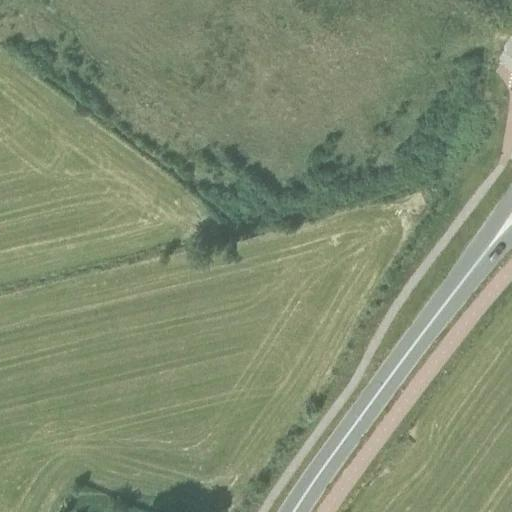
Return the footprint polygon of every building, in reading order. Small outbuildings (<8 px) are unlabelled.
[(70,0),(23,0),(21,6),(110,43),(119,19),(70,0)] [(101,0),(124,10),(127,0),(101,0)] [(484,32),(506,0),(457,0),(451,9),(484,32)] [(305,99),(300,113),(326,121),(338,82),(308,73),(300,98),(305,99)] [(376,120),(386,129),(399,116),(388,107),(376,120)] [(367,165),(387,140),(377,132),(366,146),(353,136),(340,153),(355,164),(359,159),(367,165)]
